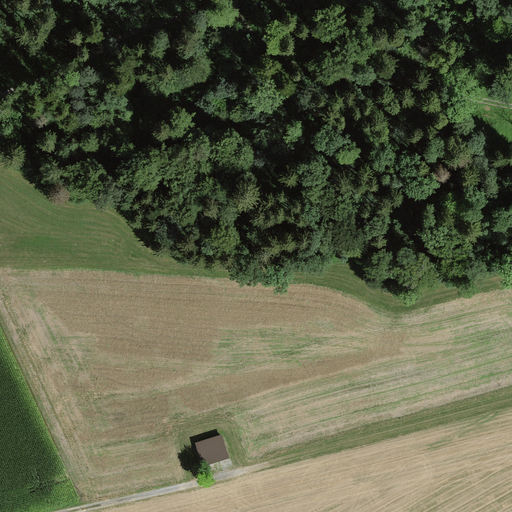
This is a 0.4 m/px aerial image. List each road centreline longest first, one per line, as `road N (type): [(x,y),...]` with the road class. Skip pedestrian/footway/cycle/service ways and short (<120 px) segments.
road 1 (track): [(80,511),(511,402)]
road 2 (track): [(231,0),(255,38),(290,60),(368,84),(511,106)]
road 3 (track): [(231,0),(124,37),(80,65),(0,97)]
